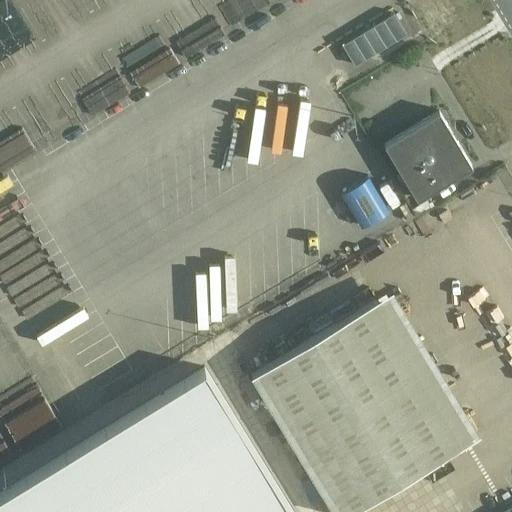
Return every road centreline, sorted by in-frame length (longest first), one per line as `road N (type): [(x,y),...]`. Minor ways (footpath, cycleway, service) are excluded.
road 1 (unknown): [(369,0),(4,220)]
road 2 (unknown): [(4,220),(66,330),(312,182)]
road 3 (unknown): [(134,0),(0,84)]
